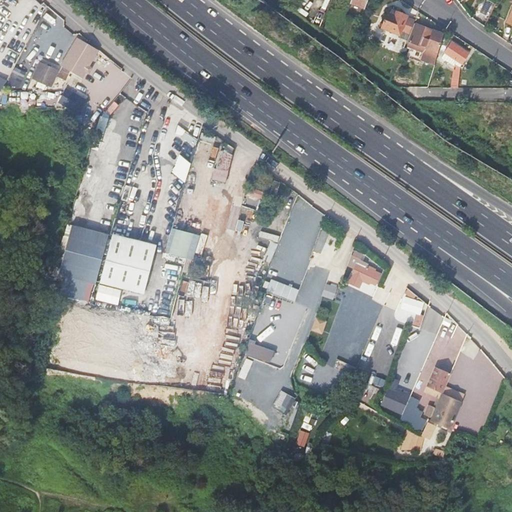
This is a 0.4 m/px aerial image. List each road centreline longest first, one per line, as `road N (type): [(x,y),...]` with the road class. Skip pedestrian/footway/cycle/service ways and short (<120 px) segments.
road 1 (unclassified): [(60,0),(166,91),(390,248),(511,371)]
road 2 (motorway): [(127,0),(436,229)]
road 3 (motorway): [(409,165),(180,0)]
road 4 (motorway): [(511,239),(409,165)]
road 5 (motorway): [(436,229),(432,250),(511,312)]
